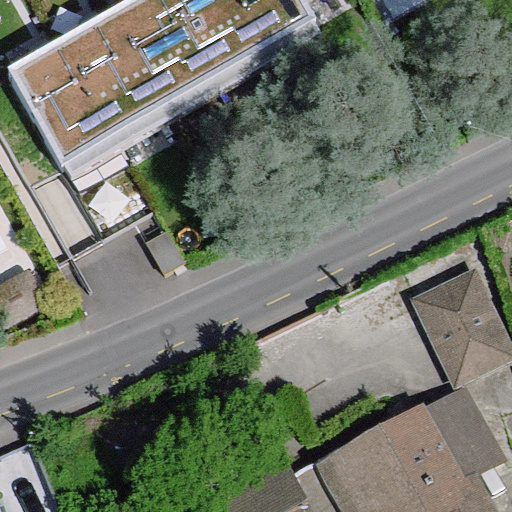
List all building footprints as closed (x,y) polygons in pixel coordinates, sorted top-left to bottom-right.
[(263,45),(236,0),(134,0),(143,14),(107,33),(94,10),(55,32),(75,68),(92,58),(127,121),(263,45)] [(33,55),(4,3),(0,5),(0,69),(1,72),(33,55)] [(150,227),(83,245),(99,303),(166,285),(150,227)] [(511,356),(511,353),(473,274),(414,303),(455,385),(511,356)] [(463,390),(320,470),(343,511),(490,511),(473,482),(505,464),(463,390)] [(304,511),(266,443),(147,510),(148,511),(304,511)]
